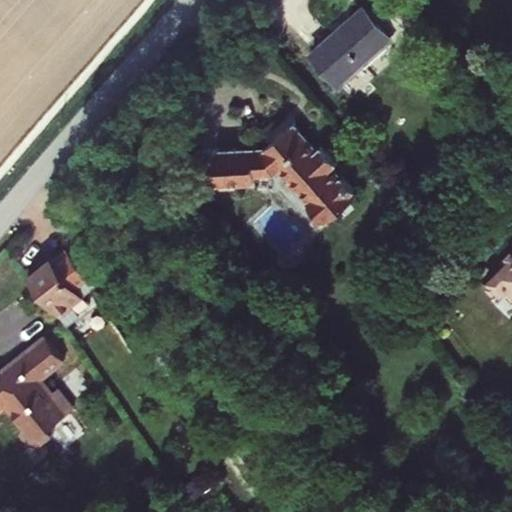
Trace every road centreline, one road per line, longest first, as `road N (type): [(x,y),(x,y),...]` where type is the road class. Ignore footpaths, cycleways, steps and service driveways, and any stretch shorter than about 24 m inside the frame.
road 1 (unknown): [(261,511),(189,423),(116,290),(37,178)]
road 2 (tertiary): [(0,222),(192,0)]
